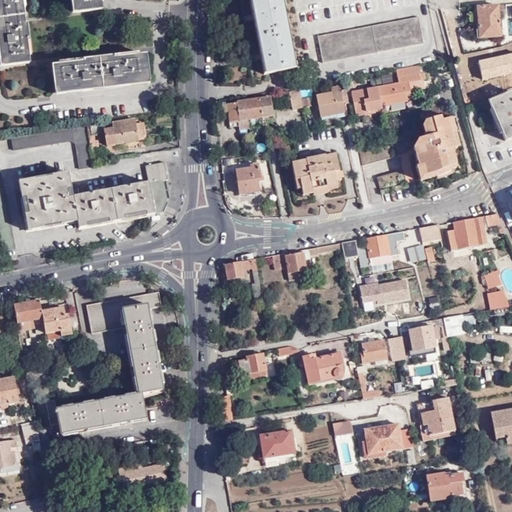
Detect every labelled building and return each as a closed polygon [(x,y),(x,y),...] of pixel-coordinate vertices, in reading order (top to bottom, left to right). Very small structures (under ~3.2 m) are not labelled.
[(21,0),(0,0),(0,18),(23,16),(21,0)] [(102,10),(100,0),(74,0),(76,14),(102,10)] [(283,0),(249,0),(263,75),(296,69),(283,0)] [(506,5),(476,7),(476,10),(478,31),(501,30),(501,17),(506,16),(506,5)] [(23,16),(0,18),(0,37),(3,66),(29,63),(23,16)] [(424,44),(419,18),(318,37),(323,63),(424,44)] [(501,30),(478,31),(478,39),(502,38),(501,30)] [(461,46),(456,32),(448,35),(451,48),(461,46)] [(511,52),(478,61),(483,80),(511,73),(511,52)] [(99,61),(103,87),(149,81),(146,56),(99,61)] [(56,92),(103,87),(99,61),(53,66),(56,92)] [(399,83),(379,87),(382,107),(409,102),(407,95),(411,94),(409,81),(426,78),(425,72),(419,73),(419,67),(397,71),(399,83)] [(352,93),(356,114),(382,109),(382,107),(379,87),(352,93)] [(301,99),(300,90),(290,93),(293,110),(303,108),(301,99)] [(343,104),(349,103),(347,90),(341,91),(332,93),(317,95),(318,105),(321,118),(345,114),(343,104)] [(489,102),(504,141),(511,138),(511,92),(489,102)] [(254,101),(247,102),(249,120),(275,116),(271,95),(255,99),(254,101)] [(305,108),(313,106),(311,97),(303,99),(305,108)] [(249,120),(247,102),(238,103),(237,104),(228,105),(229,113),(230,123),(239,122),(239,127),(240,130),(250,129),(249,120)] [(443,168),(445,173),(458,167),(453,149),(460,148),(452,118),(442,121),(439,107),(424,111),(426,120),(423,127),(426,137),(419,139),(414,148),(419,166),(423,165),(426,173),(425,176),(429,178),(439,176),(436,170),(443,168)] [(357,117),(383,112),(382,109),(356,114),(357,117)] [(105,125),(89,128),(90,136),(95,135),(106,133),(108,146),(140,141),(137,124),(136,119),(112,123),(113,128),(106,129),(105,125)] [(145,123),(137,124),(140,141),(147,139),(145,123)] [(80,169),(94,167),(87,126),(11,138),(13,150),(71,142),(76,144),(80,169)] [(90,136),(92,151),(94,151),(100,150),(98,141),(96,142),(95,135),(90,136)] [(100,150),(94,151),(96,165),(102,164),(100,150)] [(300,180),(302,189),(304,196),(314,193),(313,190),(328,187),(328,191),(338,189),(337,182),(335,173),(340,172),(336,154),(292,163),(296,181),(300,180)] [(162,213),(166,205),(168,200),(164,181),(168,180),(165,162),(145,166),(149,183),(154,214),(162,213)] [(251,166),(251,169),(236,170),(240,195),(259,192),(258,182),(261,181),(259,164),(251,166)] [(423,165),(419,166),(417,167),(421,181),(429,178),(425,176),(426,173),(423,165)] [(439,176),(445,173),(443,168),(436,170),(439,176)] [(0,169),(0,237),(3,252),(16,249),(8,210),(0,169)] [(78,222),(73,197),(68,172),(19,181),(27,231),(78,222)] [(184,192),(184,181),(168,180),(164,181),(168,200),(166,205),(182,203),(184,192)] [(116,222),(154,214),(149,183),(111,190),(116,222)] [(313,190),(314,193),(314,196),(329,193),(328,191),(328,187),(313,190)] [(79,229),(116,222),(111,190),(73,197),(78,222),(79,229)] [(497,214),(453,222),(454,230),(449,231),(451,250),(487,243),(483,227),(488,227),(487,224),(500,222),(497,214)] [(432,226),(419,228),(422,242),(441,238),(439,225),(432,226)] [(403,232),(388,234),(392,253),(389,254),(390,257),(391,256),(400,255),(397,243),(405,241),(403,232)] [(388,234),(366,239),(368,246),(365,247),(367,257),(369,256),(370,258),(389,254),(392,253),(388,234)] [(342,243),(343,249),(348,249),(349,251),(358,250),(357,249),(357,247),(356,241),(342,243)] [(309,255),(343,249),(342,243),(303,250),(304,253),(305,258),(309,257),(309,255)] [(247,248),(248,253),(264,249),(262,244),(247,248)] [(426,254),(423,245),(416,247),(419,261),(426,259),(426,254)] [(357,249),(358,250),(361,268),(371,266),(370,258),(369,256),(367,257),(365,247),(357,249)] [(285,257),(287,268),(289,280),(302,278),(301,271),(307,270),(305,258),(304,253),(285,257)] [(284,254),(273,256),(275,270),(287,268),(285,257),(284,254)] [(373,274),(394,270),(391,256),(390,257),(389,254),(370,258),(371,266),(373,274)] [(224,281),(235,279),(234,273),(252,269),(253,271),(257,271),(256,259),(224,265),(224,281)] [(255,304),(263,303),(257,271),(253,271),(255,284),(252,284),(255,304)] [(496,272),(484,276),(488,290),(500,286),(496,272)] [(224,281),(224,290),(237,287),(235,279),(224,281)] [(376,284),(360,287),(362,303),(377,300),(377,304),(394,301),(391,283),(376,285),(376,284)] [(488,294),(491,310),(508,307),(503,291),(488,294)] [(92,334),(125,327),(122,309),(147,304),(147,310),(161,307),(159,292),(87,305),(92,334)] [(17,304),(17,302),(13,303),(17,323),(17,324),(30,322),(31,328),(45,326),(42,311),(40,301),(17,304)] [(403,302),(404,315),(418,314),(417,301),(403,302)] [(122,309),(125,327),(130,352),(155,347),(147,310),(147,304),(122,309)] [(45,326),(46,333),(61,331),(71,329),(69,319),(66,319),(63,307),(42,311),(45,326)] [(453,317),(444,319),(445,326),(447,335),(466,332),(463,315),(453,317)] [(445,326),(444,319),(426,322),(408,325),(412,351),(436,347),(435,340),(433,328),(438,327),(445,326)] [(71,329),(61,331),(62,337),(73,335),(71,329)] [(401,338),(394,339),(397,352),(403,351),(401,338)] [(397,352),(394,339),(388,340),(390,353),(397,352)] [(386,359),(383,340),(362,343),(363,352),(360,353),(362,363),(386,359)] [(290,346),(278,349),(280,355),(292,353),(290,346)] [(155,347),(130,352),(137,388),(161,384),(155,347)] [(436,347),(412,351),(409,351),(410,357),(437,352),(436,347)] [(239,361),(241,374),(265,370),(266,370),(263,353),(243,357),(244,359),(239,361)] [(308,383),(335,376),(336,378),(338,377),(341,377),(342,375),(342,372),(341,371),(339,369),(338,366),(342,366),(339,353),(316,359),(315,355),(302,357),(308,383)] [(365,366),(357,368),(360,382),(364,382),(362,372),(367,372),(365,366)] [(265,370),(241,374),(242,381),(266,377),(265,370)] [(0,406),(19,403),(13,377),(0,379),(0,406)] [(161,384),(137,388),(138,395),(142,394),(162,390),(161,384)] [(379,396),(380,396),(379,390),(365,392),(361,392),(363,399),(379,396)] [(142,394),(138,395),(99,402),(103,427),(146,419),(142,394)] [(221,398),(221,422),(232,420),(229,395),(221,398)] [(423,439),(430,438),(430,435),(455,430),(448,399),(433,402),(435,412),(421,414),(424,426),(421,427),(423,439)] [(50,426),(58,424),(56,409),(54,400),(46,402),(50,426)] [(103,427),(99,402),(56,409),(58,424),(60,434),(103,427)] [(420,404),(421,414),(435,412),(433,402),(420,404)] [(511,409),(491,413),(495,438),(505,436),(511,435),(511,409)] [(350,421),(332,424),(335,435),(352,433),(350,421)] [(32,442),(40,441),(36,424),(23,427),(24,437),(31,436),(32,442)] [(385,452),(402,449),(399,432),(398,424),(365,430),(367,441),(369,454),(385,452)] [(402,449),(414,447),(410,430),(399,432),(402,449)] [(259,436),(262,458),(294,453),(291,431),(259,436)] [(220,441),(221,450),(234,450),(233,439),(220,441)] [(0,471),(0,472),(0,468),(0,467),(16,465),(16,463),(15,454),(14,453),(11,453),(10,450),(17,449),(16,440),(0,442),(0,471)] [(386,455),(385,452),(369,454),(367,441),(362,441),(365,459),(386,455)] [(416,463),(413,449),(407,451),(409,464),(416,463)] [(120,479),(122,489),(166,480),(161,456),(117,466),(120,479)] [(0,468),(0,472),(0,471),(0,473),(19,470),(18,462),(16,463),(16,465),(0,467),(0,468)] [(106,482),(120,479),(117,466),(116,467),(104,469),(106,482)] [(215,468),(215,481),(227,480),(225,467),(215,468)] [(450,499),(450,497),(462,495),(460,482),(462,482),(461,473),(444,476),(444,473),(426,476),(430,501),(450,499)]
